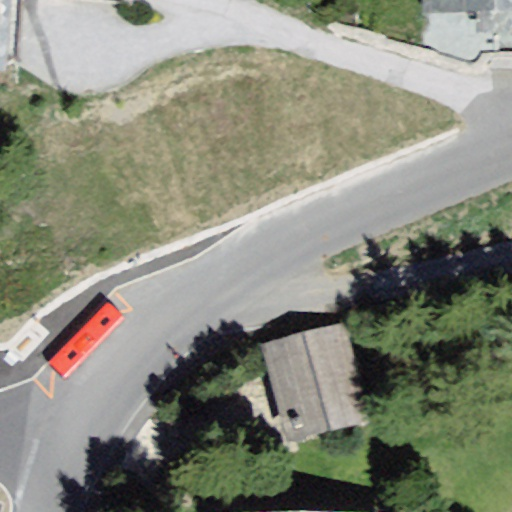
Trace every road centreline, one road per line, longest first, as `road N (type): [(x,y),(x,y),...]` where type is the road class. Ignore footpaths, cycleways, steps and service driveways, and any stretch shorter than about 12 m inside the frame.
road 1 (unclassified): [(209,316),(346,209),(511,144)]
road 2 (residential): [(209,316),(511,254)]
road 3 (unclassified): [(76,511),(115,404),(209,316)]
